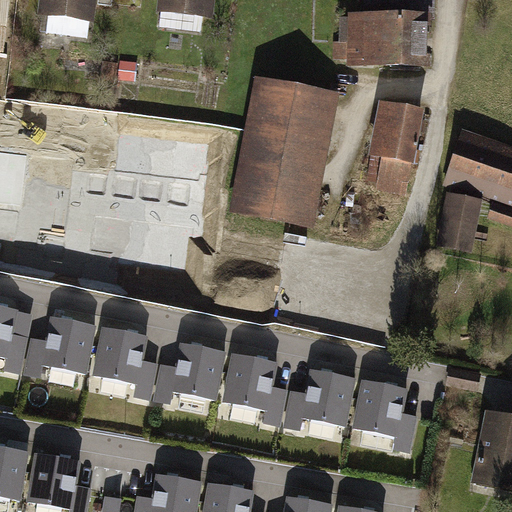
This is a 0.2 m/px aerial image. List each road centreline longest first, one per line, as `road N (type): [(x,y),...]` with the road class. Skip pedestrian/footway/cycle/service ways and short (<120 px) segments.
road 1 (unclassified): [(0,288),(442,374)]
road 2 (unclassified): [(0,427),(415,497)]
